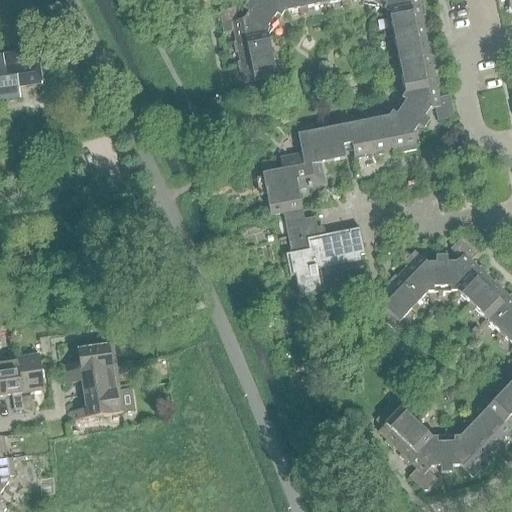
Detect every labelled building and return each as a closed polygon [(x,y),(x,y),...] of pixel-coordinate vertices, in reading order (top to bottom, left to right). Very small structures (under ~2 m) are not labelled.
[(434,68),(432,57),(429,58),(425,37),(428,36),(426,26),(423,27),(421,17),(424,16),(422,6),(419,7),(417,0),(255,0),(253,4),(248,0),(241,10),(247,14),(242,21),(236,22),(234,9),(220,12),(217,15),(221,35),(232,33),(234,43),(231,44),(233,54),(237,53),(238,63),(235,64),(237,74),(241,73),(243,85),(249,84),(251,93),(277,88),(272,62),(276,62),(274,54),(270,55),(267,37),(275,26),(278,28),(280,25),(277,22),(283,14),(298,11),(299,15),(307,13),(306,9),(340,2),(341,6),(349,5),(348,1),(351,0),(366,0),(372,4),(370,7),(373,9),(375,6),(387,14),(390,31),(386,32),(388,40),(392,39),(398,69),(394,70),(396,78),(400,77),(403,94),(395,106),(392,104),(390,107),(393,109),(387,118),(372,121),(371,117),(363,119),(364,123),(346,126),(353,161),(364,159),(363,156),(372,154),(373,157),(384,155),(383,152),(393,150),(394,156),(415,151),(412,135),(416,127),(422,131),(428,121),(423,118),(428,110),(433,110),(436,122),(450,120),(452,116),(448,96),(437,99),(435,88),(438,88),(436,77),(433,78),(431,68),(434,68)] [(0,100),(18,98),(17,88),(40,85),(35,51),(0,55),(0,100)] [(341,102),(350,101),(346,83),(338,84),(341,102)] [(363,255),(358,229),(317,238),(313,219),(303,221),(297,191),(323,185),(319,165),(344,160),(338,128),(296,136),(300,155),(278,160),(280,171),(260,175),(269,217),(281,215),(289,254),(284,256),(288,278),(294,277),(298,298),(324,293),(319,271),(331,269),(333,282),(362,276),(358,256),(363,255)] [(379,291),(365,306),(364,306),(374,316),(381,309),(397,324),(410,311),(413,314),(418,308),(416,305),(426,294),(437,294),(437,298),(441,298),(441,294),(455,293),(467,305),(465,308),(470,314),(473,311),(497,334),(494,337),(500,342),(503,339),(511,347),(511,360),(510,361),(510,365),(511,364),(511,381),(503,391),(500,388),(494,394),(497,397),(474,421),(471,418),(466,424),(469,427),(458,438),(448,438),(447,434),(443,434),(443,438),(429,439),(417,427),(420,424),(414,418),(411,421),(392,403),(374,422),(381,429),(377,433),(385,441),(383,444),(390,451),(393,449),(400,455),(397,458),(405,465),(407,463),(415,470),(407,478),(421,492),(426,492),(436,482),(426,472),(430,468),(439,468),(439,475),(450,474),(450,468),(459,468),(471,480),(481,470),(477,466),(489,453),(491,455),(499,448),(496,445),(503,438),(505,440),(511,433),(511,432),(510,431),(511,428),(511,298),(509,295),(507,298),(499,291),(502,288),(494,281),(492,283),(484,276),(487,274),(479,267),(477,269),(469,262),(477,254),(463,240),(458,240),(449,250),(458,259),(454,263),(446,264),(445,257),(434,257),(434,264),(425,264),(413,252),(404,262),(408,266),(395,279),(393,277),(386,284),(388,287),(381,294),(379,291)] [(322,307),(304,310),(307,331),(325,328),(322,307)] [(63,376),(114,368),(111,345),(75,351),(77,364),(62,367),(63,376)] [(42,392),(37,356),(14,359),(19,395),(42,392)] [(19,395),(14,359),(0,361),(0,397),(10,396),(12,412),(21,410),(20,399),(19,395)] [(80,383),(82,397),(118,392),(114,368),(63,376),(65,385),(80,383)] [(128,414),(138,412),(135,388),(124,389),(128,414)] [(121,415),(118,392),(82,397),(83,401),(67,404),(70,422),(121,415)] [(20,399),(21,410),(31,409),(30,398),(20,399)] [(0,493),(8,482),(7,478),(12,478),(10,460),(4,461),(0,461),(0,493)]
